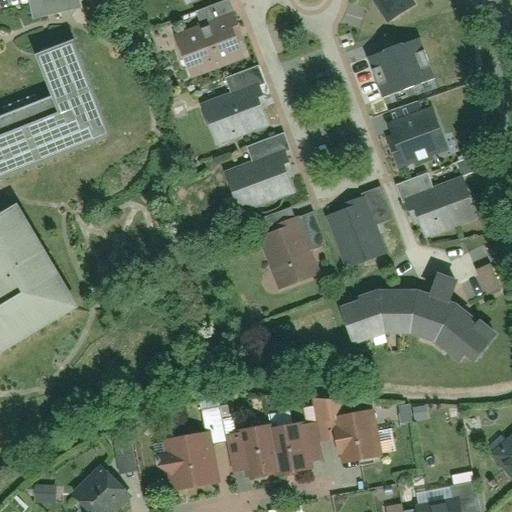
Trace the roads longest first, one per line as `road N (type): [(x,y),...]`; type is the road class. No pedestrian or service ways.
road 1 (residential): [(311,0),(369,150),(362,176),(335,186),(317,176),(256,11),(262,0)]
road 2 (residential): [(481,0),(494,120),(511,192)]
